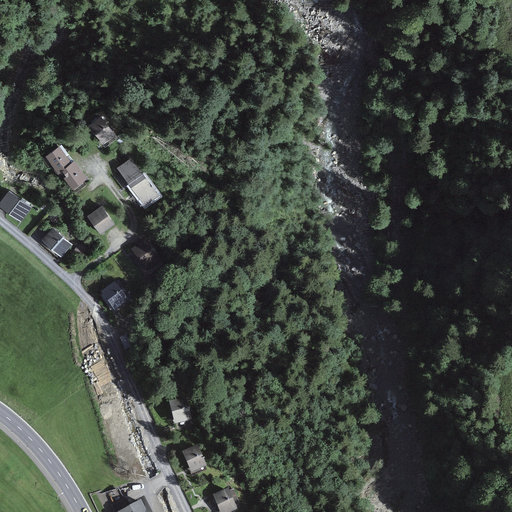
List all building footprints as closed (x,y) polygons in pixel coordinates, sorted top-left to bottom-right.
[(104,118),(91,127),(104,144),(116,134),(104,118)] [(63,146),(47,157),(60,174),(75,162),(63,146)] [(132,156),(120,165),(132,182),(144,173),(132,156)] [(75,162),(60,174),(72,190),(87,179),(75,162)] [(144,173),(132,182),(145,198),(156,190),(144,173)] [(11,191),(2,205),(23,219),(32,205),(11,191)] [(106,205),(92,215),(105,232),(118,222),(106,205)] [(55,228),(45,240),(64,255),(74,243),(55,228)] [(146,240),(133,249),(149,271),(161,262),(146,240)] [(116,284),(103,294),(116,311),(129,301),(116,284)] [(187,400),(169,405),(175,426),(194,420),(187,400)] [(200,446),(186,453),(195,473),(209,467),(200,446)] [(238,511),(231,490),(215,496),(220,511),(238,511)] [(150,511),(146,501),(121,511),(150,511)]
